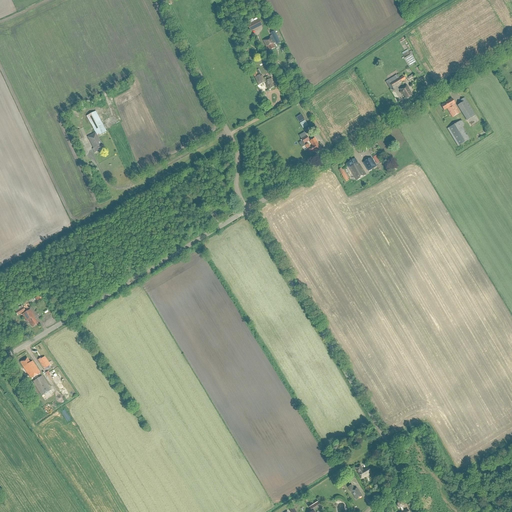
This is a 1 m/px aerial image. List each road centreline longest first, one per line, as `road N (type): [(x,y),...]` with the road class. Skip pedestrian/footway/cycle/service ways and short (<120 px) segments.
road 1 (unclassified): [(404,477),(247,209)]
road 2 (unclassified): [(247,209),(511,47)]
road 3 (track): [(0,275),(259,129)]
road 4 (unclassified): [(0,360),(247,209)]
road 5 (track): [(387,445),(423,428),(455,476),(511,447)]
road 6 (unclassified): [(227,131),(162,0)]
